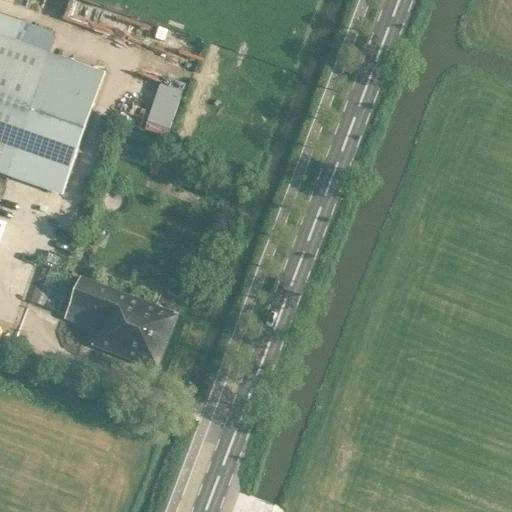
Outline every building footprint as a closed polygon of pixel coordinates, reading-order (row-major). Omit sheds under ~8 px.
[(0,162),(64,184),(104,69),(11,36),(17,18),(0,11),(0,162)] [(122,103),(144,112),(150,99),(128,89),(122,103)] [(125,129),(121,141),(144,149),(148,137),(125,129)] [(154,152),(150,164),(161,168),(165,156),(154,152)] [(237,183),(240,171),(222,166),(219,178),(237,183)] [(60,260),(63,250),(47,245),(44,256),(60,260)] [(44,259),(36,297),(57,301),(65,263),(44,259)] [(33,295),(41,276),(31,273),(24,291),(33,295)] [(79,274),(64,312),(97,324),(91,341),(156,366),(176,311),(79,274)]
